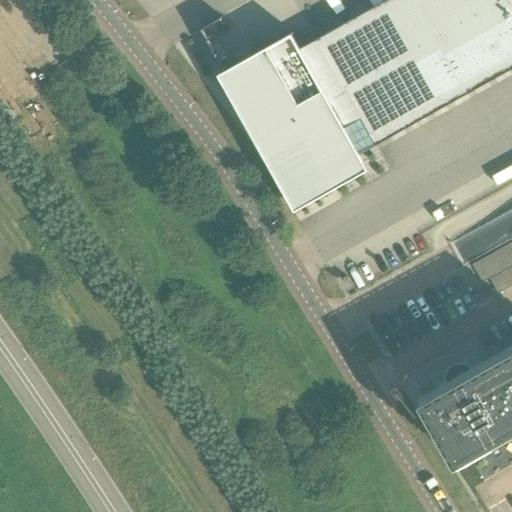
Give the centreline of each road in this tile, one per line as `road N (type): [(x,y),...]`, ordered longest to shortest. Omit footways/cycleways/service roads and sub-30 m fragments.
road 1 (unclassified): [(96,0),(212,146),(443,511)]
road 2 (secondary): [(0,346),(109,511)]
